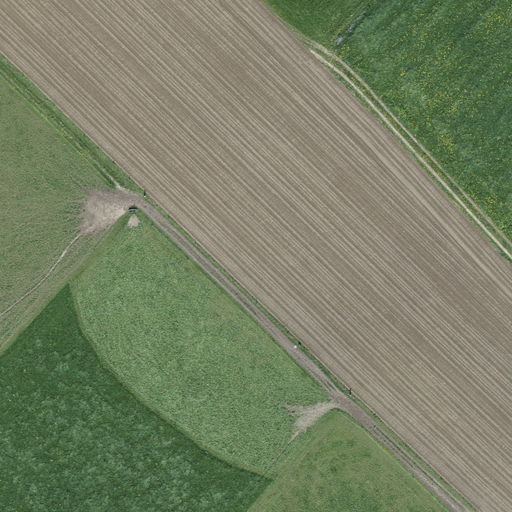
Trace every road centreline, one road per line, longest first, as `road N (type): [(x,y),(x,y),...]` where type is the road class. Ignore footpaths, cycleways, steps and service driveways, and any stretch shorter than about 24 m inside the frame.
road 1 (track): [(458,511),(0,82)]
road 2 (track): [(345,78),(511,260)]
